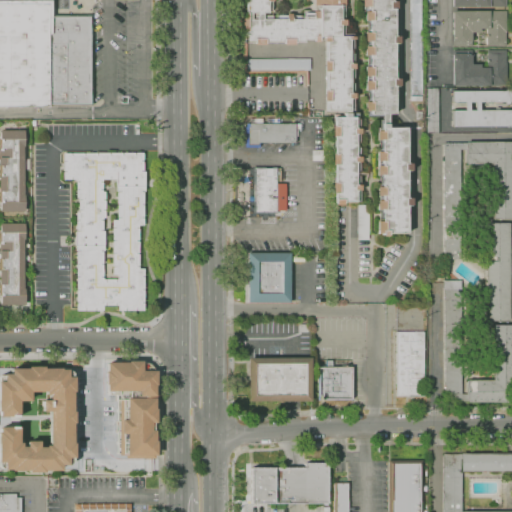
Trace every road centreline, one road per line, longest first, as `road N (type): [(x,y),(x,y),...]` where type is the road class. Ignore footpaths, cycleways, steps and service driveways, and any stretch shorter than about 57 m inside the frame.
road 1 (primary): [(213,491),(210,94)]
road 2 (primary): [(177,0),(179,301)]
road 3 (residential): [(511,426),(212,435)]
road 4 (residential): [(179,340),(0,340)]
